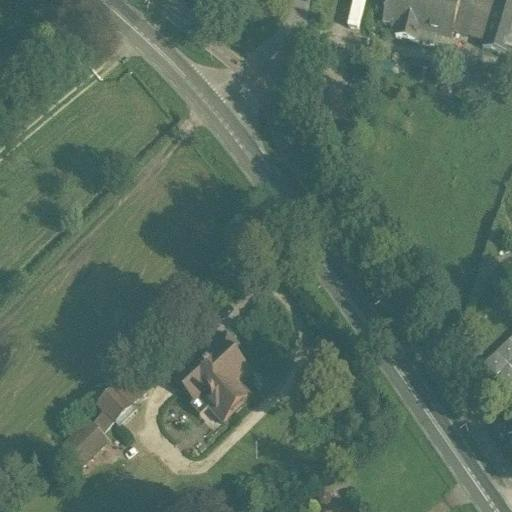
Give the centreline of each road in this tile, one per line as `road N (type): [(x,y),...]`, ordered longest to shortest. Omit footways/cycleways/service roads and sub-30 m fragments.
road 1 (primary): [(497,511),(219,115)]
road 2 (primary): [(219,115),(102,0)]
road 3 (unclassified): [(219,115),(292,30),(297,0)]
